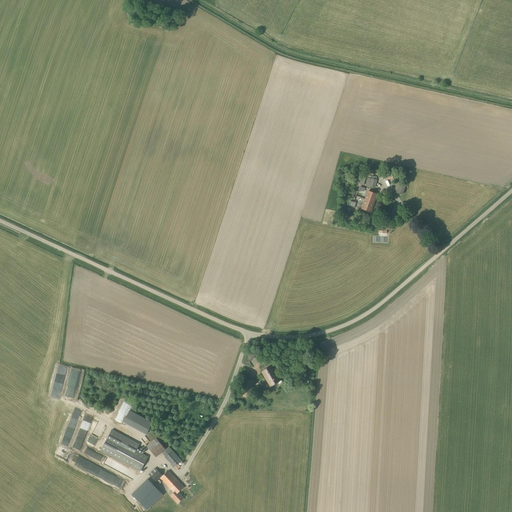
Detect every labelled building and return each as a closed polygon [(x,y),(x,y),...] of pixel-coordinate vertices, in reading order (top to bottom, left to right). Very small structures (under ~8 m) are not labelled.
[(376,180),(377,177),(372,176),(371,179),(367,178),(366,186),(375,188),(377,180),(376,180)] [(402,195),(406,185),(397,182),(393,192),(402,195)] [(371,212),(372,208),(377,194),(368,191),(362,209),(371,212)] [(387,234),(387,222),(379,222),(378,234),(387,234)] [(270,387),(280,381),(271,366),(261,372),(270,387)] [(251,394),(254,381),(242,378),(238,396),(248,398),(249,394),(251,394)] [(152,422),(129,410),(123,422),(146,434),(152,422)] [(112,429),(100,451),(140,472),(148,457),(136,451),(140,444),(112,429)] [(165,450),(159,443),(154,440),(146,446),(156,458),(165,450)] [(170,452),(167,448),(162,453),(162,454),(165,457),(174,468),(182,461),(173,450),(170,452)] [(163,476),(155,468),(149,475),(156,483),(160,479),(174,493),(170,496),(177,504),(184,498),(178,492),(184,487),(168,471),(163,476)] [(147,479),(132,494),(138,501),(141,504),(147,510),(149,508),(162,495),(154,486),(147,479)]
